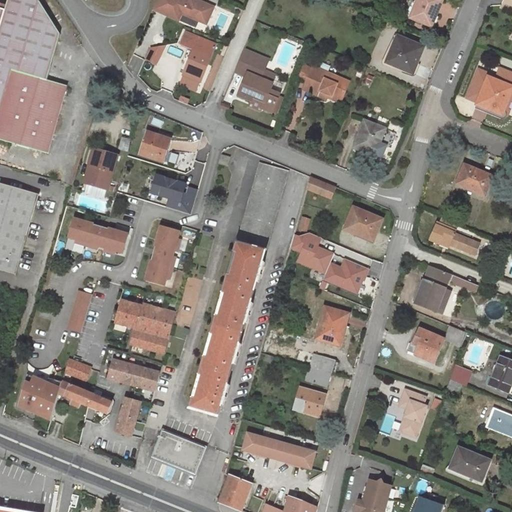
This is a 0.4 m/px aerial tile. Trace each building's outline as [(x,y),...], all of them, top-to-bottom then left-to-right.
[(38,0),(8,0),(5,10),(0,28),(0,139),(38,151),(42,152),(47,153),(65,94),(67,95),(68,90),(66,90),(67,86),(47,80),(60,33),(38,0)] [(188,0),(188,2),(183,0),(156,0),(152,11),(163,15),(164,14),(179,20),(181,15),(206,26),(214,8),(194,0),(188,0)] [(418,0),(417,3),(411,18),(432,27),(442,0),(418,0)] [(406,16),(411,18),(417,3),(413,1),(406,16)] [(201,81),(215,45),(186,33),(181,45),(193,50),(183,74),(201,81)] [(423,48),(398,37),(387,63),(413,74),(423,48)] [(145,58),(155,63),(164,46),(150,48),(145,58)] [(261,109),(272,112),(279,95),(270,91),(273,84),(260,79),(264,71),(268,60),(243,50),(236,68),(248,73),(252,75),(250,79),(246,77),(239,95),(252,101),(253,98),(264,103),(263,105),(261,109)] [(306,83),(312,69),(302,65),(296,78),(306,83)] [(303,90),(326,99),(327,96),(328,93),(341,99),(349,82),(313,67),(312,69),(306,83),(303,90)] [(499,82),(504,71),(499,69),(495,80),(499,82)] [(276,76),(264,71),(260,79),(273,84),(276,76)] [(488,113),(500,118),(508,98),(511,99),(511,73),(504,71),(499,82),(495,80),(488,77),(477,105),(489,110),(488,113)] [(201,81),(183,74),(180,83),(197,90),(201,81)] [(96,86),(89,85),(86,96),(93,98),(96,86)] [(327,96),(340,102),(341,99),(328,93),(327,96)] [(385,129),(364,121),(354,147),(381,158),(386,146),(379,144),(385,129)] [(170,140),(148,133),(141,155),(163,161),(170,140)] [(10,146),(0,142),(0,162),(5,163),(10,146)] [(129,144),(122,143),(120,149),(127,151),(129,144)] [(93,166),(87,184),(108,190),(118,156),(94,149),(89,165),(93,166)] [(229,158),(221,156),(219,164),(227,166),(229,158)] [(260,163),(237,243),(265,251),(288,171),(260,163)] [(484,195),(492,176),(471,168),(470,172),(463,169),(457,184),(484,195)] [(170,199),(168,208),(192,214),(200,186),(158,175),(153,194),(170,199)] [(335,187),(310,176),(306,188),(330,198),(335,187)] [(38,195),(0,183),(0,270),(15,275),(38,195)] [(382,220),(354,208),(345,229),(373,241),(382,220)] [(469,212),(462,209),(458,219),(464,221),(469,212)] [(309,220),(302,218),(299,229),(306,231),(309,220)] [(128,234),(73,219),(67,237),(75,239),(74,242),(86,245),(87,243),(98,246),(104,248),(103,250),(114,254),(115,251),(123,253),(128,234)] [(430,241),(440,245),(443,239),(450,241),(449,245),(474,255),(479,243),(454,234),(457,225),(442,219),(440,223),(437,222),(430,241)] [(161,226),(145,281),(164,286),(166,279),(168,279),(172,268),(169,267),(172,256),(174,250),(177,251),(180,239),(177,238),(179,231),(161,226)] [(360,297),(371,268),(345,259),(342,266),(333,262),(336,253),(321,247),(323,240),(299,231),(292,249),(302,254),(298,264),(328,275),(324,283),(360,297)] [(448,248),(449,245),(450,241),(443,239),(440,245),(448,248)] [(265,251),(237,243),(234,253),(237,254),(230,276),(228,275),(222,294),(225,294),(219,317),(216,316),(211,334),(214,335),(208,357),(205,356),(199,375),(203,375),(196,398),(193,397),(190,408),(218,416),(222,404),(224,396),(225,397),(226,393),(225,393),(227,385),(233,363),(235,356),(237,356),(238,352),(236,352),(239,345),(245,323),(247,315),(248,315),(249,312),(248,312),(251,303),(257,281),(259,274),(260,274),(261,270),(260,270),(262,262),(265,251)] [(234,253),(228,275),(230,276),(237,254),(234,253)] [(450,274),(430,266),(416,304),(441,314),(445,305),(444,304),(439,302),(444,289),(450,274)] [(470,282),(452,275),(450,282),(467,290),(470,282)] [(439,302),(444,304),(450,291),(444,289),(439,302)] [(92,294),(79,291),(68,329),(81,333),(92,294)] [(222,294),(216,316),(219,317),(225,294),(222,294)] [(164,353),(175,313),(141,304),(140,306),(121,301),(115,324),(135,329),(131,344),(164,353)] [(368,309),(361,307),(359,313),(366,315),(368,309)] [(348,315),(324,308),(316,339),(339,346),(348,315)] [(466,333),(449,326),(443,339),(443,340),(461,348),(466,333)] [(433,362),(443,340),(443,339),(420,329),(414,345),(418,347),(415,355),(433,362)] [(277,331),(269,355),(274,356),(289,361),(296,337),(277,331)] [(211,334),(205,356),(208,357),(214,335),(211,334)] [(418,347),(414,345),(410,344),(407,351),(415,355),(418,347)] [(269,355),(266,354),(264,361),(272,363),(274,356),(269,355)] [(314,355),(310,367),(332,373),(335,374),(338,363),(334,362),(334,361),(314,355)] [(511,381),(511,362),(501,358),(490,385),(507,393),(511,381)] [(91,369),(69,360),(65,372),(87,380),(91,369)] [(155,391),(160,374),(113,361),(109,378),(155,391)] [(332,373),(310,367),(306,382),(327,388),(332,373)] [(471,373),(455,367),(450,379),(463,385),(466,386),(471,373)] [(59,393),(60,389),(47,383),(28,374),(19,406),(51,420),(59,393)] [(199,375),(193,397),(196,398),(203,375),(199,375)] [(47,383),(60,389),(62,382),(49,378),(47,383)] [(463,385),(450,379),(445,392),(458,397),(463,385)] [(93,395),(62,382),(60,389),(59,393),(73,399),(71,404),(80,408),(82,403),(89,406),(89,405),(93,395)] [(326,395),(299,388),(294,409),(319,416),(326,395)] [(426,398),(406,390),(400,406),(409,409),(406,417),(410,418),(404,432),(416,436),(426,407),(423,406),(426,398)] [(102,398),(93,395),(89,405),(89,406),(107,413),(111,403),(108,402),(109,399),(103,396),(102,398)] [(126,397),(116,431),(132,436),(141,402),(126,397)] [(494,410),(491,419),(494,420),(490,429),(511,437),(511,416),(511,419),(506,417),(507,415),(494,410)] [(410,418),(406,417),(401,431),(404,432),(410,418)] [(206,448),(163,432),(152,457),(195,475),(206,448)] [(247,433),(242,450),(310,469),(314,452),(247,433)] [(459,448),(451,469),(469,477),(471,474),(474,476),(482,479),(490,461),(459,448)] [(471,481),(474,476),(471,474),(469,477),(451,469),(450,472),(471,481)] [(220,502),(241,511),(252,485),(243,481),(245,477),(239,475),(237,479),(230,476),(220,502)] [(355,511),(357,511),(382,511),(389,487),(383,485),(380,480),(376,483),(369,481),(363,503),(357,501),(355,511)] [(290,497),(286,511),(314,511),(316,508),(290,497)] [(421,498),(415,511),(442,511),(445,506),(421,498)]
